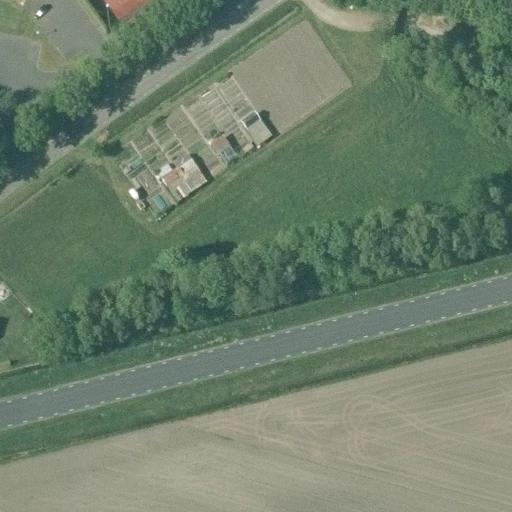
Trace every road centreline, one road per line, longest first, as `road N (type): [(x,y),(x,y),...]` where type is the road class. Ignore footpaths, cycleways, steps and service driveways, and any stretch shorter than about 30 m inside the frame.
road 1 (secondary): [(0,416),(511,288)]
road 2 (tertiary): [(0,190),(267,0)]
road 3 (track): [(307,0),(334,17),(474,45)]
